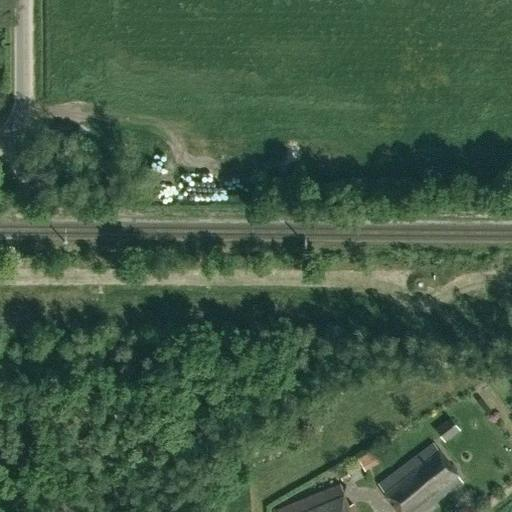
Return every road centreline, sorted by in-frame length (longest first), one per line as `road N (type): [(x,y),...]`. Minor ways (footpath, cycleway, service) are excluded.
road 1 (track): [(0,282),(333,278),(413,301),(477,280),(511,280)]
road 2 (unclassified): [(0,143),(22,113),(24,0)]
